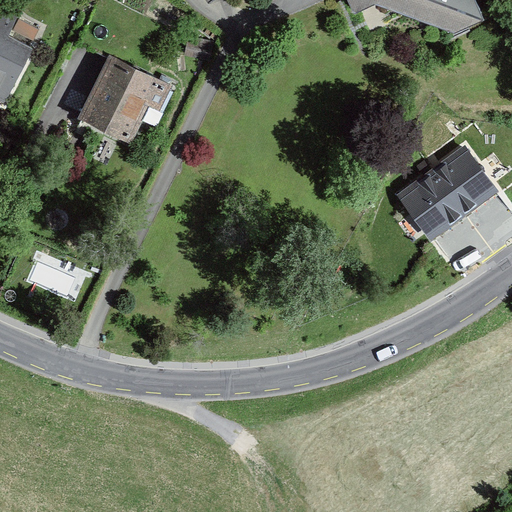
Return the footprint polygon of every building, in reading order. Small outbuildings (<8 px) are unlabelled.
[(353,0),(357,9),(377,3),(459,37),(480,19),(472,0),(353,0)] [(40,33),(0,12),(0,101),(3,103),(40,33)] [(191,36),(187,53),(212,58),(215,41),(191,36)] [(158,85),(114,64),(84,128),(129,149),(158,85)] [(485,202),(431,131),(374,173),(428,245),(485,202)]
